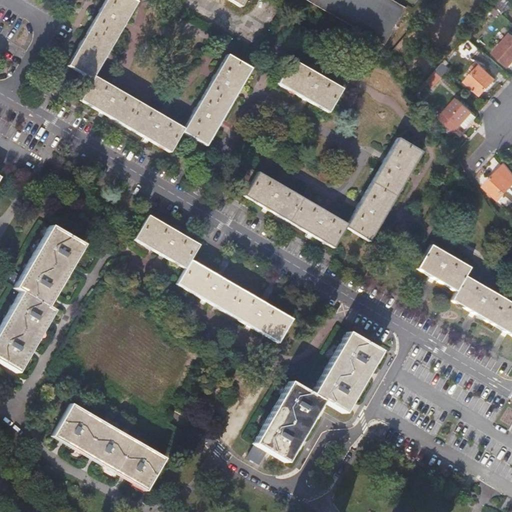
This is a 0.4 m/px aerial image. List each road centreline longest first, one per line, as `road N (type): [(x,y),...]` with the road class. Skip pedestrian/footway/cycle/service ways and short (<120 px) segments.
road 1 (residential): [(412,333),(191,204)]
road 2 (residential): [(191,204),(0,94)]
road 3 (residential): [(231,137),(257,93),(363,155)]
road 4 (residential): [(231,137),(337,199),(363,155)]
